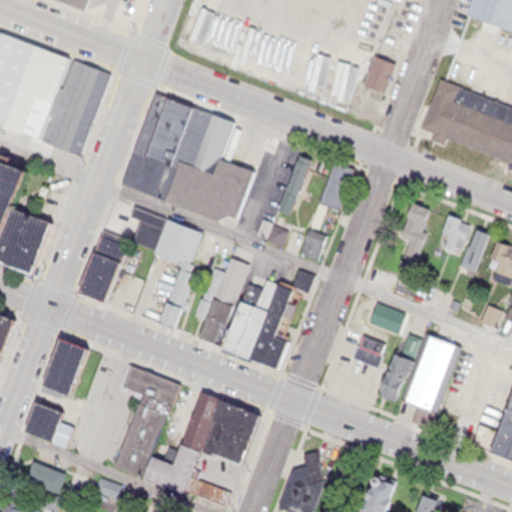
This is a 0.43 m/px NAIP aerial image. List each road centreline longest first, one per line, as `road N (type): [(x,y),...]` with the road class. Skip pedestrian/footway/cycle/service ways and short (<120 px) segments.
road 1 (tertiary): [(387,158),(0,0)]
road 2 (tertiary): [(2,429),(147,58)]
road 3 (residential): [(0,287),(293,401)]
road 4 (residential): [(293,401),(387,158)]
road 5 (residential): [(293,401),(511,485)]
road 6 (residential): [(387,158),(447,0)]
road 7 (tertiary): [(511,205),(387,158)]
